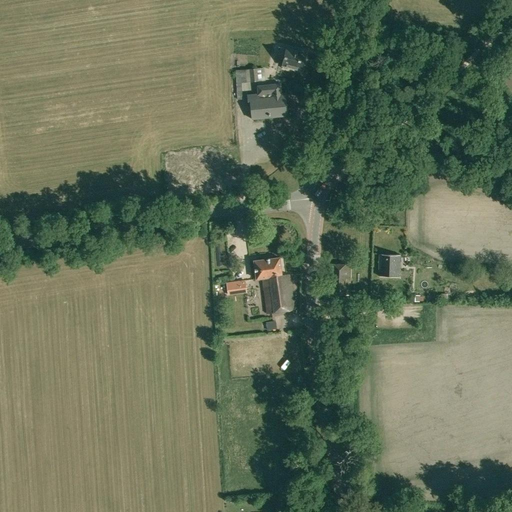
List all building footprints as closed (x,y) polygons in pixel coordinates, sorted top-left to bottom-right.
[(276,57),(284,59),(283,66),(301,70),(305,52),(286,48),(286,49),(279,47),(276,57)] [(249,69),(250,82),(265,80),(264,68),(249,69)] [(249,69),(236,70),(237,99),(241,99),(240,82),(250,82),(249,69)] [(249,95),(248,95),(249,107),(251,107),(252,119),(287,116),(285,93),(281,93),(281,83),(248,86),(249,95)] [(400,255),(379,254),(379,276),(399,277),(400,255)] [(262,278),(267,313),(296,309),(291,274),(282,276),(279,258),(254,261),(257,279),(262,278)] [(327,295),(350,295),(350,278),(351,264),(328,264),(327,295)] [(275,321),(266,322),(267,330),(276,328),(275,321)]
